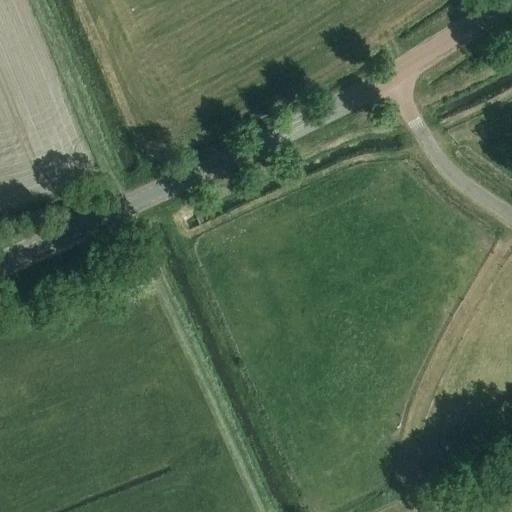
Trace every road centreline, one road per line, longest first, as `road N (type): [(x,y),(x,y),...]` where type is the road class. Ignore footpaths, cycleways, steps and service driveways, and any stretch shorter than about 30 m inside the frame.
road 1 (tertiary): [(0,265),(394,74)]
road 2 (unclassified): [(511,218),(445,168),(394,74)]
road 3 (tertiary): [(394,74),(509,0)]
